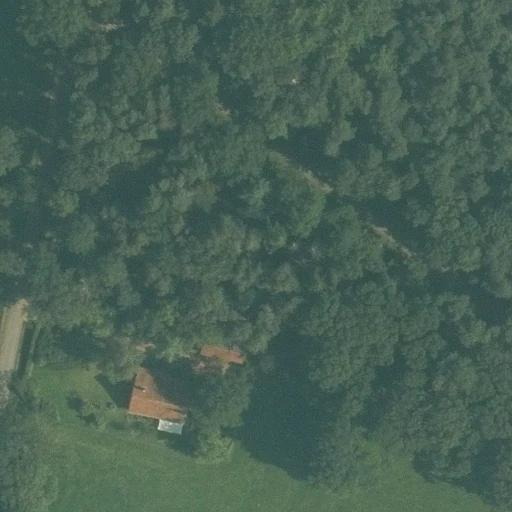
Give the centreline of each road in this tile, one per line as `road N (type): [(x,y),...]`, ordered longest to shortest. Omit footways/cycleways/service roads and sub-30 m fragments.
road 1 (unclassified): [(511,328),(83,1)]
road 2 (tertiary): [(0,377),(83,1)]
